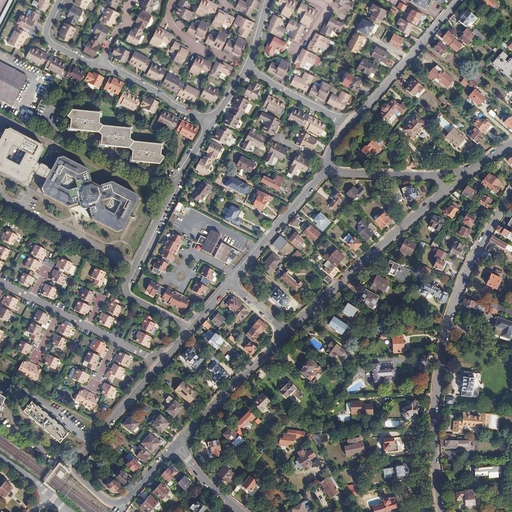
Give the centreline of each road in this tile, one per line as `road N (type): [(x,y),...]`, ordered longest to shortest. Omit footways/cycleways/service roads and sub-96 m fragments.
road 1 (residential): [(511,190),(461,279),(442,342),(434,436),(441,511)]
road 2 (residential): [(175,444),(118,503),(81,480),(74,464),(161,363)]
road 3 (residential): [(443,191),(285,332)]
road 4 (unclassified): [(171,197),(128,288),(135,301),(190,329)]
road 5 (residential): [(349,126),(458,0)]
road 6 (residential): [(285,332),(175,444)]
road 7 (residential): [(52,115),(59,129),(176,189)]
road 8 (residential): [(238,274),(329,168)]
road 9 (residential): [(210,122),(99,67)]
